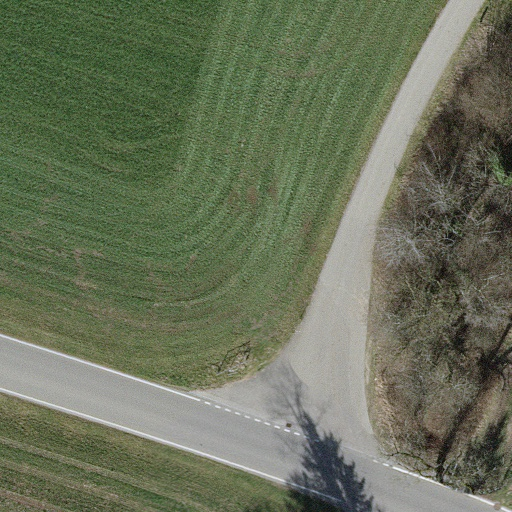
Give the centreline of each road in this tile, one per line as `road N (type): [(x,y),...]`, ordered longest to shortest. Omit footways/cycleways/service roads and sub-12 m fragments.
road 1 (track): [(470,0),(412,87),(281,452)]
road 2 (tertiary): [(0,364),(445,511)]
road 3 (track): [(482,511),(511,390)]
